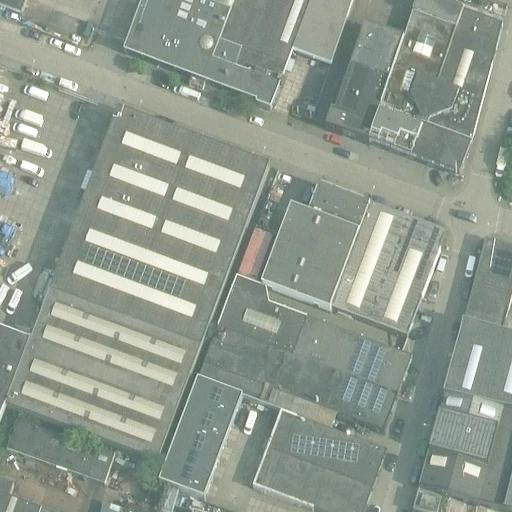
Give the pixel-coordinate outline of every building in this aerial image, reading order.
[(0,0),(0,9),(20,16),(25,0),(0,0)] [(145,0),(125,56),(191,81),(189,87),(203,92),(205,86),(237,0),(145,0)] [(313,0),(237,0),(205,86),(258,106),(258,107),(271,112),(293,54),(313,0)] [(313,0),(293,54),(330,69),(353,0),(313,0)] [(368,145),(411,161),(462,13),(427,0),(417,0),(403,42),(368,145)] [(480,0),(507,9),(509,0),(480,0)] [(502,28),(462,13),(411,161),(461,179),(502,28)] [(331,116),(326,130),(326,132),(367,147),(368,145),(403,42),(367,29),(336,117),(331,116)] [(122,113),(52,297),(34,346),(32,345),(8,409),(158,467),(201,353),(270,170),(122,113)] [(446,235),(369,207),(318,187),(307,217),(290,211),(261,289),(264,290),(328,314),(330,311),(407,340),(446,235)] [(511,250),(485,243),(482,256),(444,399),(511,415),(511,341),(502,338),(511,300),(511,250)] [(218,331),(292,358),(397,398),(411,360),(268,306),(264,290),(261,289),(237,280),(218,331)] [(292,358),(218,331),(198,383),(266,408),(272,393),(338,418),(337,420),(352,426),(353,423),(383,435),(397,398),(292,358)] [(0,429),(8,409),(32,345),(0,332),(0,429)] [(244,401),(198,384),(159,487),(205,504),(244,401)] [(511,415),(444,399),(438,423),(419,491),(476,506),(474,511),(504,511),(511,478),(511,415)] [(298,465),(312,427),(282,416),(268,454),(298,465)] [(115,457),(20,423),(9,452),(104,486),(115,457)] [(364,511),(372,492),(386,455),(312,427),(298,465),(302,466),(326,475),(341,481),(335,496),(345,499),(340,511),(364,511)] [(268,454),(261,472),(295,485),(302,466),(298,465),(268,454)] [(288,504),(309,511),(312,511),(326,475),(302,466),(295,485),(288,504)] [(295,485),(261,472),(254,491),(288,504),(295,485)] [(326,475),(312,511),(340,511),(345,499),(335,496),(341,481),(326,475)] [(0,511),(42,511),(11,500),(16,489),(0,483),(0,511)] [(161,511),(166,496),(150,491),(144,511),(127,507),(125,511),(161,511)] [(438,511),(442,501),(418,495),(413,511),(438,511)]
